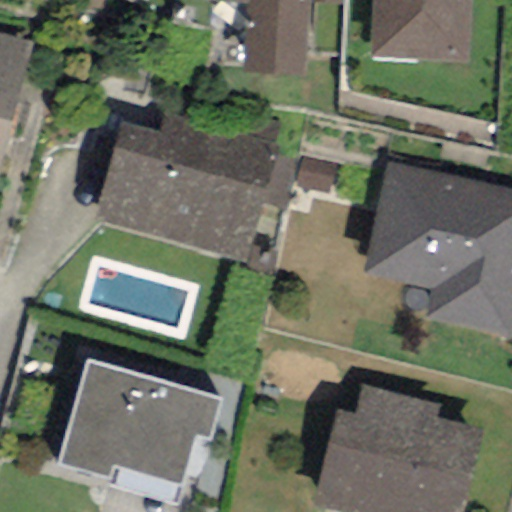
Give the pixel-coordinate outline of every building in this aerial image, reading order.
[(203,0),(204,3),(246,5),(243,72),(307,74),(309,4),(309,0),(203,0)] [(470,0),(371,0),(368,58),(466,65),(470,0)] [(0,175),(32,43),(0,34),(0,175)] [(279,123),(191,97),(184,118),(164,112),(158,133),(121,122),(92,220),(245,265),(262,206),(277,157),(280,147),(273,145),(279,123)] [(298,163),(277,157),(262,206),(283,213),(298,163)] [(335,167),(303,160),(298,187),(329,194),(335,167)] [(509,335),(511,322),(511,191),(386,162),(360,275),(432,291),(426,316),(509,335)] [(183,485),(197,437),(208,441),(220,399),(88,362),(76,404),(62,452),(59,465),(111,479),(114,466),(183,485)] [(439,405),(361,387),(354,415),(336,411),(313,507),(335,511),(462,511),(483,431),(436,419),(439,405)]
